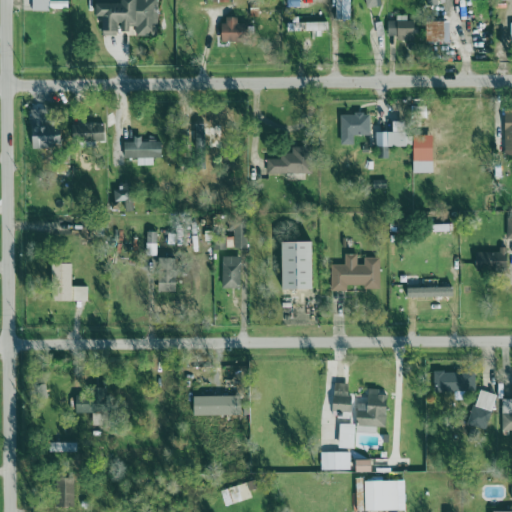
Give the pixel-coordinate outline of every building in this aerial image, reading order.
[(32,0),(33,11),(50,12),(50,0),(32,0)] [(96,0),(96,12),(98,17),(104,17),(103,34),(111,32),(121,32),(124,32),(132,32),(138,37),(149,37),(158,34),(159,0),(96,0)] [(350,0),(336,0),(336,19),(350,20),(350,0)] [(388,36),(397,36),(398,41),(415,40),(415,21),(407,21),(407,16),(396,16),(396,20),(387,20),(388,36)] [(242,18),(224,17),(223,42),(242,42),(242,18)] [(287,22),(288,32),(326,31),(326,22),(298,23),(298,21),(287,22)] [(427,22),(427,43),(446,42),(445,22),(427,22)] [(32,110),(33,149),(62,148),(62,121),(48,122),(48,110),(32,110)] [(370,114),(340,115),(341,145),(354,145),(354,136),(370,136),(370,114)] [(376,132),(376,146),(413,147),(413,135),(408,135),(408,122),(393,121),(393,133),(376,132)] [(72,125),(73,143),(105,142),(105,124),(72,125)] [(218,143),(218,127),(187,127),(188,143),(218,143)] [(124,143),(124,158),(138,158),(138,166),(154,166),(154,158),(163,158),(162,140),(142,140),(142,136),(134,137),(134,143),(124,143)] [(413,173),(433,173),(434,136),(414,136),(413,173)] [(313,174),(312,147),(292,147),(292,153),(280,154),(280,159),(267,159),(267,175),(313,174)] [(116,202),(131,201),(131,187),(116,188),(116,202)] [(247,221),(228,222),(229,231),(234,230),(234,249),(248,248),(247,221)] [(146,256),(157,256),(157,232),(147,232),(146,256)] [(284,243),(284,291),(315,291),(314,243),(284,243)] [(508,271),(507,248),(500,248),(500,252),(476,253),(477,272),(508,271)] [(381,290),(380,258),(364,258),(364,265),(358,265),(357,254),(345,254),(345,265),(331,265),(332,291),(347,291),(347,286),(365,285),(365,290),(381,290)] [(222,288),(240,288),(241,257),(222,257),(222,288)] [(177,292),(176,258),(159,259),(159,292),(177,292)] [(73,264),(54,264),(54,301),(89,301),(89,287),(73,287),(73,264)] [(408,298),(454,297),(454,287),(408,288),(408,298)] [(434,373),(435,393),(475,392),(475,372),(434,373)] [(351,384),(334,383),(333,412),(350,412),(351,384)] [(77,413),(93,413),(93,426),(108,426),(108,389),(97,389),(97,396),(77,396),(77,413)] [(495,394),(476,390),(469,426),(487,430),(495,394)] [(195,416),(237,416),(237,405),(241,405),(240,396),(195,397),(195,416)] [(511,431),(511,400),(501,401),(501,432),(511,431)] [(354,449),(355,425),(339,424),(338,448),(354,449)] [(320,470),(350,470),(350,453),(320,452),(320,470)] [(372,461),(356,460),(356,472),(372,473),(372,461)] [(75,509),(76,480),(60,480),(58,508),(75,509)] [(404,510),(404,481),(365,481),(365,510),(404,510)] [(250,491),(257,490),(255,482),(220,489),(224,505),(252,499),(250,491)]
